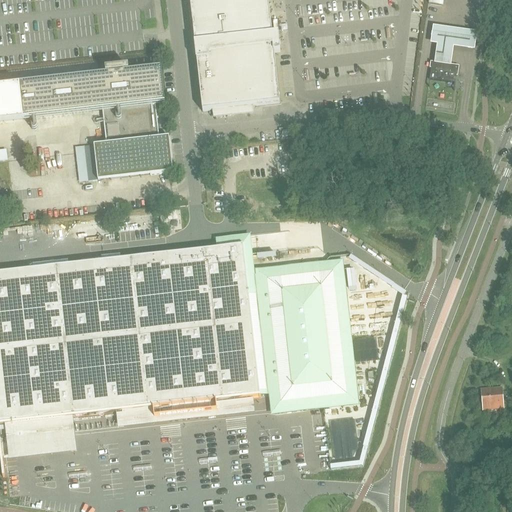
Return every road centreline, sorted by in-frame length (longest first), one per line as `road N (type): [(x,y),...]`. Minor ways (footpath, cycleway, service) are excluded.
road 1 (secondary): [(396,511),(422,373),(511,142)]
road 2 (unclassified): [(454,511),(456,480),(439,442),(464,352)]
road 3 (unclassified): [(464,352),(511,229)]
